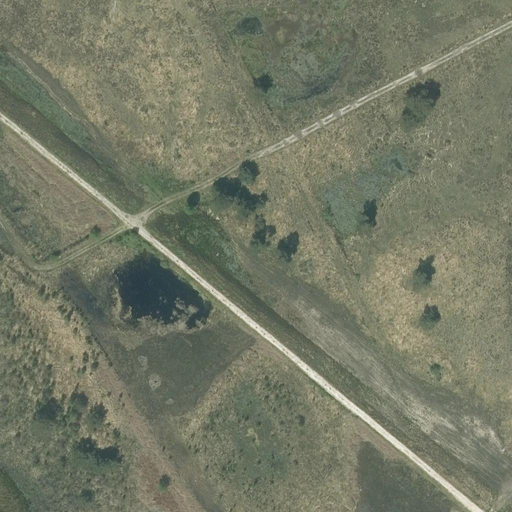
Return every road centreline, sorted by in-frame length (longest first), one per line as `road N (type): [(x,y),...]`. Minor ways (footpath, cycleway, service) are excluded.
road 1 (track): [(128,222),(479,511)]
road 2 (track): [(128,222),(511,20)]
road 3 (track): [(0,116),(128,222)]
road 4 (track): [(0,221),(23,258),(43,266),(128,222)]
